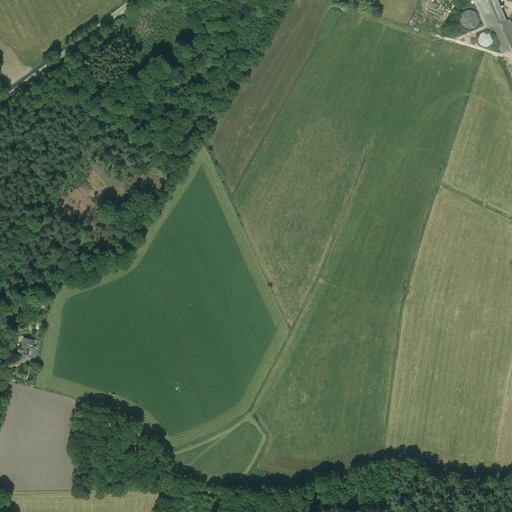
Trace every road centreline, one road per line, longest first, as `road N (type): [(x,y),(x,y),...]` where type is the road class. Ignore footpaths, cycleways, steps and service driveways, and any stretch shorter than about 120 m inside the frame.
road 1 (track): [(0,306),(134,242),(289,0)]
road 2 (track): [(0,494),(186,486),(401,511)]
road 3 (track): [(262,0),(111,86),(0,245)]
road 4 (unclassified): [(0,103),(133,0)]
